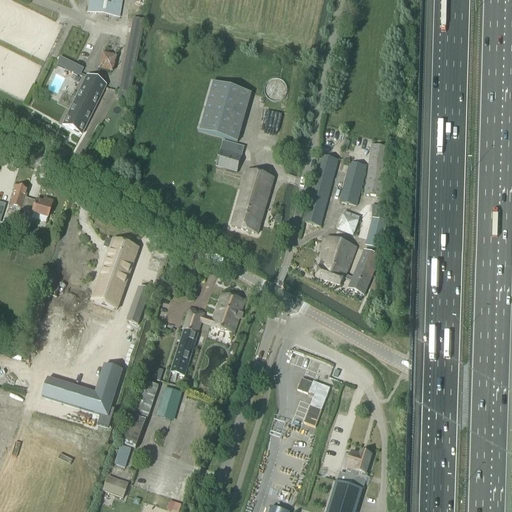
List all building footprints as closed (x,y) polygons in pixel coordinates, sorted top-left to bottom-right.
[(88,0),(87,12),(119,17),(121,0),(88,0)] [(131,22),(116,103),(130,106),(144,24),(131,22)] [(112,74),(116,58),(102,54),(97,71),(100,71),(99,73),(103,75),(104,75),(105,72),(112,74)] [(60,57),(57,64),(81,76),(84,68),(60,57)] [(78,83),(81,76),(56,66),(54,72),(78,83)] [(86,77),(62,126),(81,135),(105,87),(86,77)] [(212,83),(198,132),(237,144),(251,95),(212,83)] [(286,95),(285,91),(284,89),(283,88),(281,86),(280,85),(278,84),(276,84),(272,85),(270,86),(268,87),(265,90),(265,94),(265,97),(265,99),(267,102),(271,104),(272,105),(275,105),(277,105),(280,104),(282,102),(284,100),(285,99),(286,95)] [(281,131),(282,113),(267,112),(266,130),(281,131)] [(223,142),(216,167),(237,173),(244,148),(223,142)] [(365,196),(381,198),(388,149),(372,146),(365,196)] [(302,224),(320,228),(338,162),(320,158),(302,224)] [(338,204),(355,208),(366,169),(349,164),(338,204)] [(247,172),(231,228),(257,235),(273,180),(247,172)] [(21,211),(25,199),(27,192),(14,188),(8,207),(9,207),(8,212),(19,215),(21,211)] [(25,199),(21,211),(47,219),(52,203),(44,200),(42,204),(35,202),(34,207),(29,206),(31,201),(25,199)] [(363,232),(365,221),(344,213),(337,231),(353,237),(356,229),(363,232)] [(368,249),(381,254),(386,223),(373,221),(368,249)] [(344,279),(347,280),(349,277),(345,275),(349,267),(356,248),(326,238),(315,279),(340,287),(344,279)] [(104,248),(110,251),(96,289),(86,286),(83,295),(93,298),(91,302),(116,311),(117,310),(138,250),(113,241),(112,243),(106,241),(104,248)] [(349,277),(347,280),(351,282),(348,290),(364,296),(380,257),(364,251),(352,278),(349,277)] [(150,292),(139,288),(126,322),(138,326),(150,292)] [(222,294),(213,321),(203,317),(204,315),(189,310),(183,331),(184,331),(170,373),(185,377),(198,335),(197,335),(201,323),(211,326),(210,327),(233,335),(234,334),(239,320),(241,314),(245,302),(222,294)] [(58,372),(72,377),(93,314),(80,309),(76,321),(75,321),(58,372)] [(103,363),(112,318),(100,316),(90,361),(103,363)] [(109,367),(104,366),(103,369),(103,372),(102,371),(100,378),(97,388),(95,394),(93,394),(87,393),(87,392),(84,391),(83,391),(78,390),(78,389),(74,388),(68,387),(68,386),(65,385),(64,385),(58,384),(59,383),(51,380),(51,381),(49,380),(47,379),(46,384),(47,384),(44,394),(43,394),(41,398),(42,399),(51,401),(69,407),(89,413),(100,417),(97,426),(109,430),(115,410),(112,409),(111,409),(112,407),(117,391),(123,372),(118,370),(118,371),(109,368),(109,367)] [(161,381),(163,370),(155,368),(153,379),(161,381)] [(309,398),(313,400),(304,423),(315,428),(329,390),(301,379),(297,390),(310,395),(309,398)] [(125,440),(126,441),(124,446),(136,450),(146,422),(158,387),(144,382),(132,417),(131,417),(124,435),(126,436),(125,440)] [(160,407),(175,411),(181,393),(166,389),(160,407)] [(356,511),(359,503),(362,494),(367,479),(368,476),(366,475),(371,456),(360,453),(359,456),(351,453),(347,468),(346,470),(347,470),(345,475),(343,475),(340,474),(339,478),(337,482),(337,483),(336,483),(326,511),(356,511)] [(111,466),(118,468),(119,465),(126,466),(126,461),(120,460),(121,460),(113,458),(111,466)] [(108,478),(103,493),(123,500),(127,485),(108,478)]
